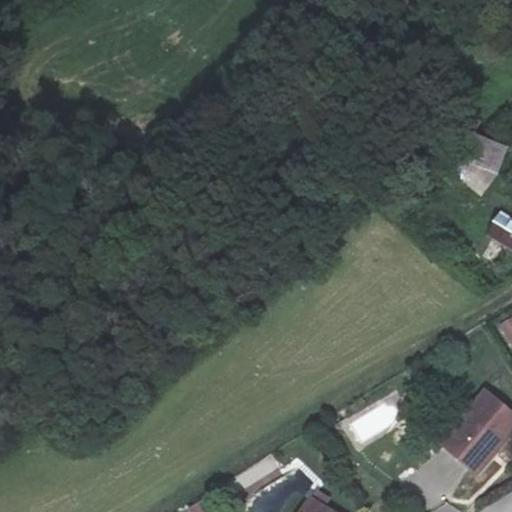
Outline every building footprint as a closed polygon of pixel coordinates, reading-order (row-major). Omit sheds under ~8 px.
[(477,140),(470,167),(499,175),(506,147),(477,140)] [(511,219),(499,211),(491,225),(511,237),(511,219)] [(511,277),(511,248),(493,236),(479,256),(511,277)] [(511,318),(499,324),(510,351),(511,350),(511,318)] [(511,432),(511,424),(483,400),(438,447),(468,474),(486,453),(489,457),(511,432)]
